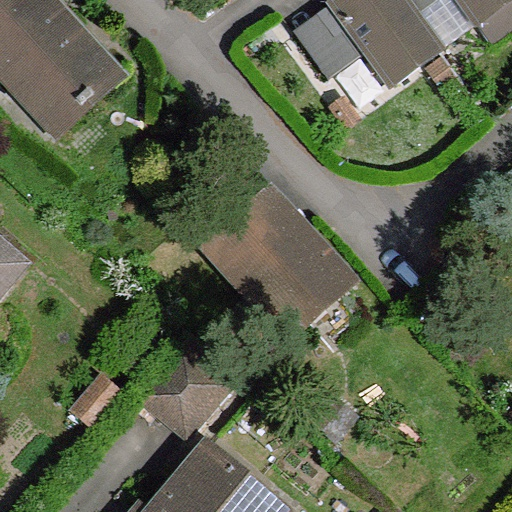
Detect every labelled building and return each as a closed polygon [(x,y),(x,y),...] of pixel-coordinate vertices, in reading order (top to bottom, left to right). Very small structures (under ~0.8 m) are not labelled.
[(134,77),(59,0),(0,0),(0,78),(62,143),(134,77)] [(420,20),(405,0),(345,0),(334,9),(369,58),(396,94),(447,56),(420,20)] [(405,0),(420,20),(448,0),(405,0)] [(511,0),(461,0),(483,30),(511,8),(511,0)] [(369,58),(334,9),(296,37),(331,85),(369,58)] [(357,287),(276,196),(209,255),(291,346),(357,287)] [(0,303),(27,273),(0,249),(0,303)] [(184,351),(142,402),(191,443),(233,391),(184,351)] [(103,380),(73,415),(93,432),(122,396),(103,380)] [(360,420),(334,400),(313,428),(338,448),(360,420)] [(279,511),(210,455),(163,511),(279,511)]
